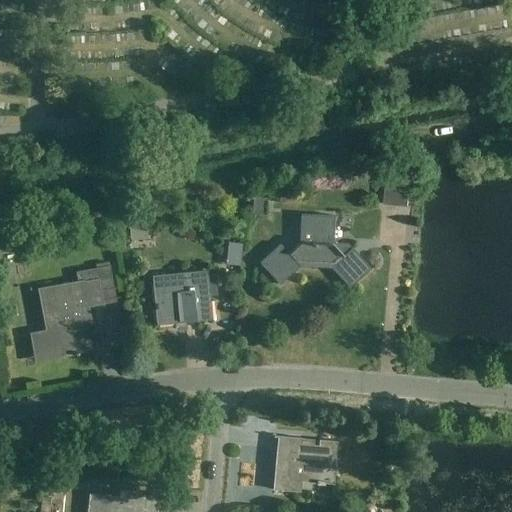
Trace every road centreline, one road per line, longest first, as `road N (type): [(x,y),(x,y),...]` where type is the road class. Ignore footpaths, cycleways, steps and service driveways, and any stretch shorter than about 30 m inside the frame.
road 1 (residential): [(511,395),(222,376)]
road 2 (residential): [(222,376),(0,412)]
road 3 (residential): [(222,376),(216,511)]
